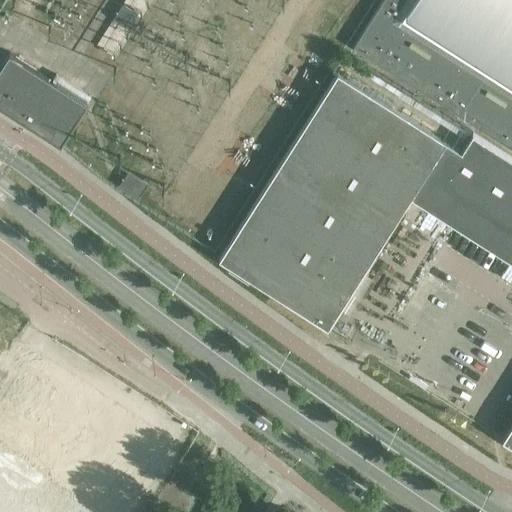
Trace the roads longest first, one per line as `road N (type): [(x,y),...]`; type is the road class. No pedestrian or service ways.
road 1 (secondary): [(498,511),(0,152)]
road 2 (unclassified): [(208,383),(186,411),(0,282)]
road 3 (secondary): [(0,226),(208,383)]
road 4 (secondary): [(208,383),(391,511)]
